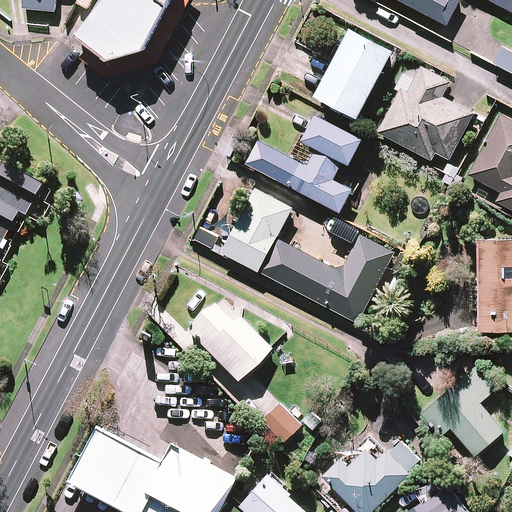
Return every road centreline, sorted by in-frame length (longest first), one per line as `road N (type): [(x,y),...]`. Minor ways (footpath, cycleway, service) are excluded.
road 1 (tertiary): [(0,491),(160,191)]
road 2 (tertiary): [(160,191),(265,0)]
road 3 (residential): [(0,61),(160,191)]
road 4 (unknown): [(347,0),(507,71)]
